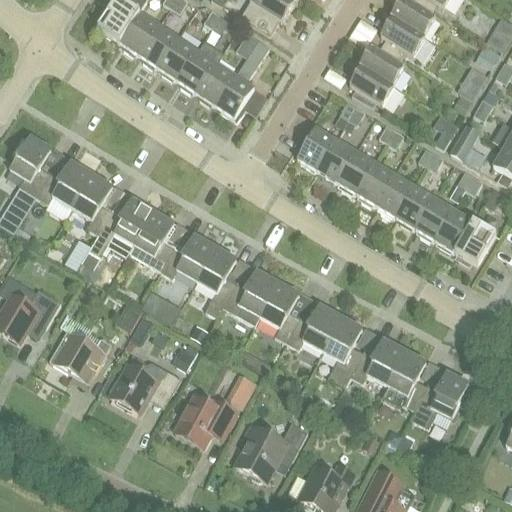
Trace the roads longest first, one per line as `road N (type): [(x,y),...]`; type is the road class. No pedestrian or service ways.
road 1 (residential): [(484,338),(242,183)]
road 2 (residential): [(242,183),(39,45)]
road 3 (residential): [(242,183),(356,0)]
road 4 (residential): [(169,511),(0,430)]
